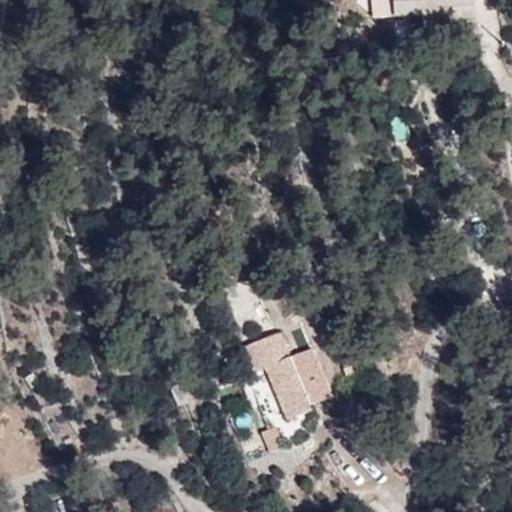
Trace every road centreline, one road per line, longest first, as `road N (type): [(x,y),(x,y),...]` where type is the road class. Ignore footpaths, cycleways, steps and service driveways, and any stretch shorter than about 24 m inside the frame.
road 1 (unclassified): [(511,285),(496,306),(432,343),(412,511)]
road 2 (unclassified): [(211,511),(152,459),(134,453),(0,493)]
